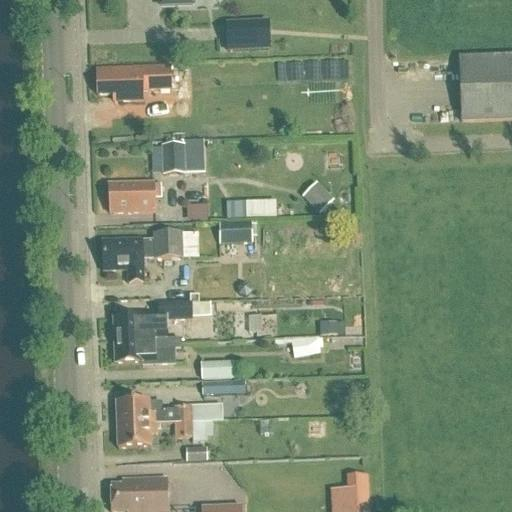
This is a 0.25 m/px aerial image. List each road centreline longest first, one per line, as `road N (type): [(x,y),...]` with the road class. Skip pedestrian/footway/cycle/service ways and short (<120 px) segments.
road 1 (secondary): [(72,511),(52,0)]
road 2 (unclassified): [(378,129),(375,0)]
